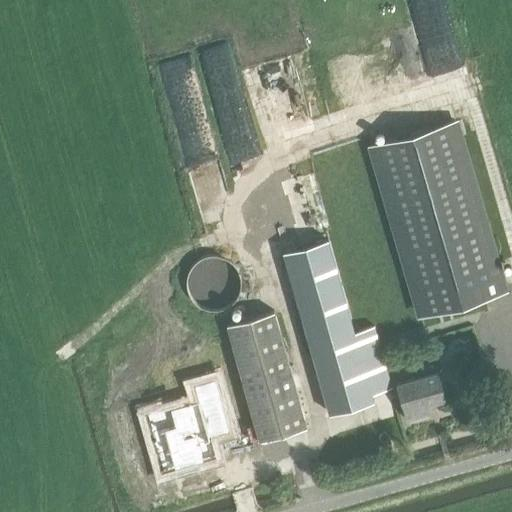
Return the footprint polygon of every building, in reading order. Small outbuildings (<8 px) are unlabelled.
[(421,312),(504,288),(455,118),(372,142),(421,312)] [(328,237),(284,250),(330,411),(374,398),(372,391),(393,386),(375,323),(354,329),(328,237)] [(239,286),(239,281),(239,275),(237,271),(235,266),(231,262),(228,259),(223,256),(218,255),(213,254),(208,255),(203,256),(198,259),(194,262),(191,266),(189,271),(187,276),(187,281),(187,286),(189,291),(191,295),(195,299),(198,302),(203,305),(208,306),(213,307),(218,306),(223,305),(228,302),(232,299),(235,295),(237,291),(239,286)] [(274,308),(226,322),(241,375),(259,438),(307,425),(274,308)] [(437,369),(396,380),(407,419),(429,413),(426,403),(445,397),(437,369)] [(172,433),(151,439),(159,466),(169,463),(173,479),(203,471),(199,455),(209,452),(207,446),(229,440),(214,387),(192,394),(195,406),(167,414),(172,433)]
